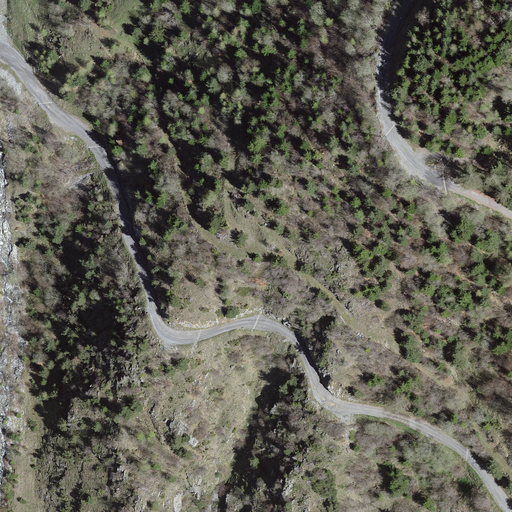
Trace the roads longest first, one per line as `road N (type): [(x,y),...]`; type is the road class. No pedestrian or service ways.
road 1 (track): [(511,510),(479,465),(446,440),(420,425),(320,398),(295,342),(273,327),(250,322),(166,336),(102,153),(0,50)]
road 2 (track): [(411,0),(384,56),(388,126),(405,158),(511,216)]
